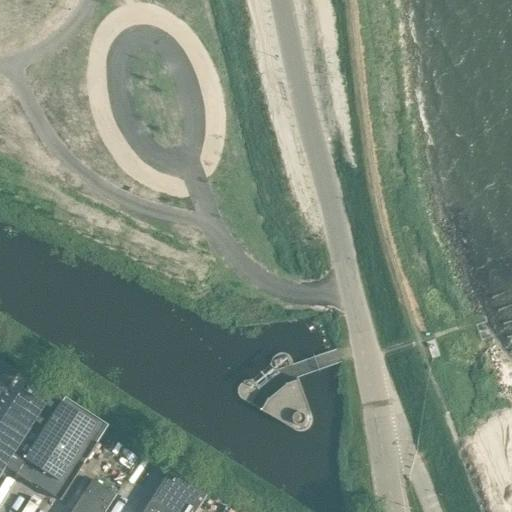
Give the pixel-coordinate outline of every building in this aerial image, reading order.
[(0,409),(23,374),(13,367),(0,358),(0,409)] [(254,402),(253,403),(285,422),(289,418),(290,419),(291,419),(293,420),(294,420),(295,420),(296,419),(297,419),(298,418),(299,417),(299,416),(300,415),(300,414),(300,413),(300,412),(300,411),(300,410),(299,409),(304,406),(292,372),(291,373),(291,374),(281,377),(280,377),(261,393),(255,403),(254,402)] [(23,374),(0,409),(0,461),(9,448),(18,455),(19,455),(11,467),(54,495),(99,425),(100,423),(57,396),(56,395),(23,374)] [(164,465),(146,493),(175,511),(186,511),(201,489),(198,487),(164,465)] [(68,504),(62,511),(95,511),(110,489),(87,474),(68,504)] [(175,511),(146,493),(133,511),(175,511)]
